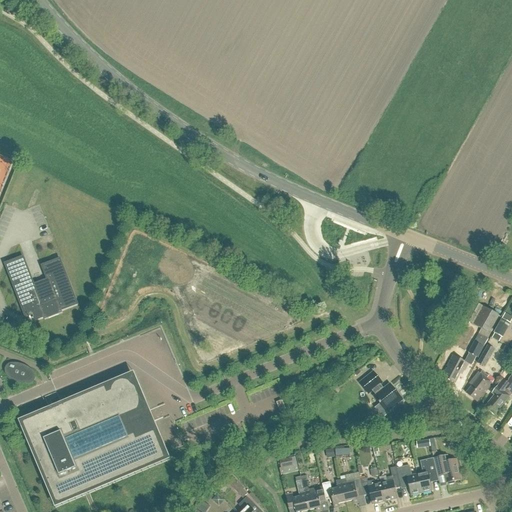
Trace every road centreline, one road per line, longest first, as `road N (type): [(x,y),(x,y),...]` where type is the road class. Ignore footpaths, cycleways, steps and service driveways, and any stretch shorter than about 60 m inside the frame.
road 1 (residential): [(0,406),(126,356),(197,397),(382,322)]
road 2 (secondary): [(318,201),(156,111),(37,0)]
road 3 (unclassified): [(511,467),(432,396),(382,322)]
road 4 (unclassified): [(406,236),(328,254),(312,233),(318,201)]
